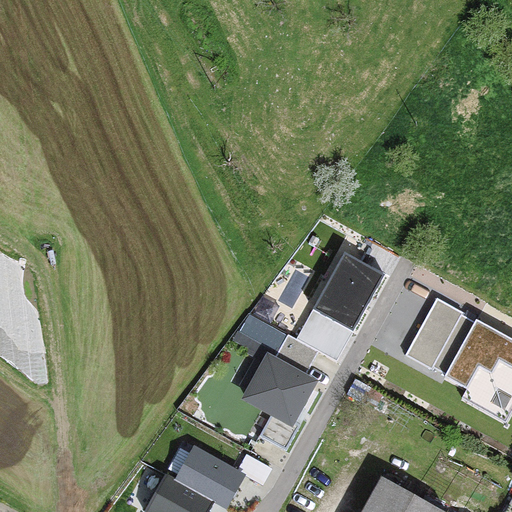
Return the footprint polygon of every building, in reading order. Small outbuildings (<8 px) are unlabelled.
[(382,275),(346,255),(317,307),(353,327),(382,275)] [(511,340),(438,301),(409,354),(467,386),(479,363),(493,371),(499,358),(511,364),(511,340)] [(316,381),(269,355),(245,398),(292,424),(316,381)] [(246,474),(193,445),(175,478),(175,479),(215,502),(227,508),(246,474)] [(175,478),(166,473),(144,511),(209,511),(215,502),(175,479),(175,478)] [(361,511),(440,511),(380,478),(361,511)]
